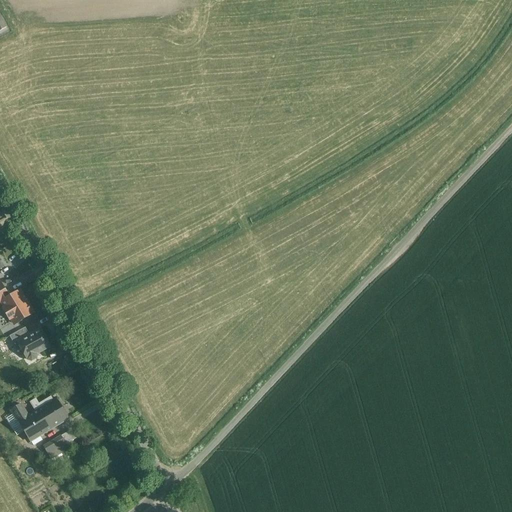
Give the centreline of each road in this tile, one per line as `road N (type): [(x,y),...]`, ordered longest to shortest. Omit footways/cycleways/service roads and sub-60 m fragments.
road 1 (unclassified): [(166,488),(511,128)]
road 2 (residential): [(0,194),(166,488)]
